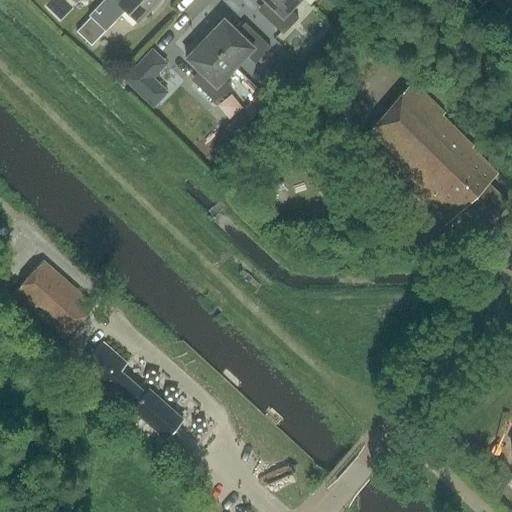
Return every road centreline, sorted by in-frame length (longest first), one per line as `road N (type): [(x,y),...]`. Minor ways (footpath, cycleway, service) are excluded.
road 1 (track): [(381,424),(0,66)]
road 2 (secondary): [(327,511),(473,334),(511,274)]
road 3 (unknown): [(392,433),(490,511)]
